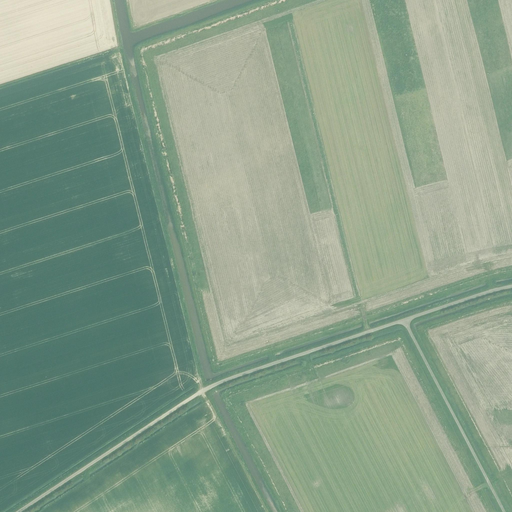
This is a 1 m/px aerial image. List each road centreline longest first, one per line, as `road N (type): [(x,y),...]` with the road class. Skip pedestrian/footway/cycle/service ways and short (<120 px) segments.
road 1 (unclassified): [(18,511),(204,390),(404,319)]
road 2 (unclassified): [(498,511),(404,319)]
